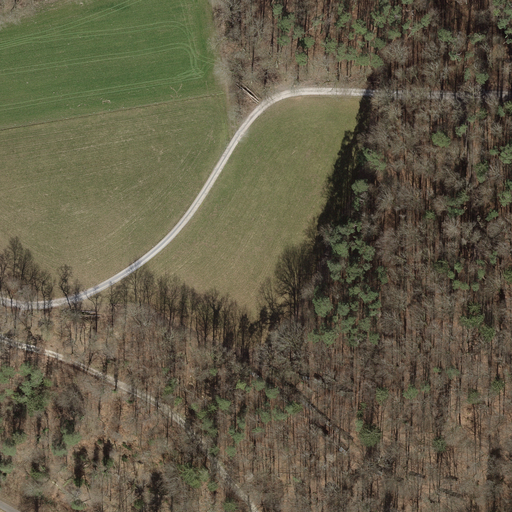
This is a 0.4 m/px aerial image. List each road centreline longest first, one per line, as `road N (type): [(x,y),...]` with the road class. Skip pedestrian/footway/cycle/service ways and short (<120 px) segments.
road 1 (track): [(0,300),(87,294),(130,268),(183,226),(260,107),(283,95),(340,89),(463,96)]
road 2 (track): [(253,511),(201,442),(152,400),(71,360),(0,338)]
road 3 (track): [(463,96),(476,276),(511,361)]
